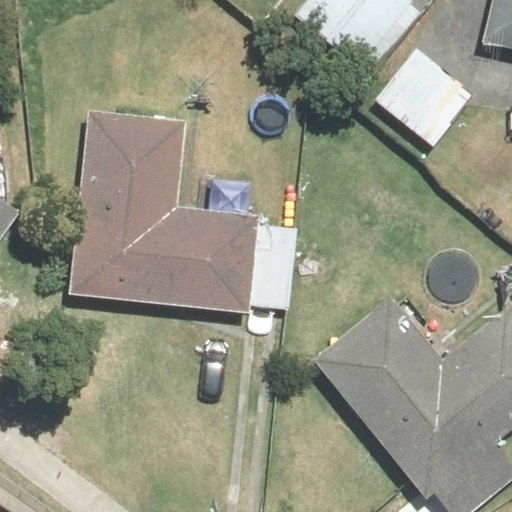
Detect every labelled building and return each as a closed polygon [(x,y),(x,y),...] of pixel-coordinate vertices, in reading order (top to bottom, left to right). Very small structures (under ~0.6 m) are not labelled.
[(427,18),(407,0),(316,0),(300,18),(369,81),(427,18)] [(511,0),(488,0),(478,47),(511,54),(511,0)] [(502,126),(427,49),(378,95),(453,173),(502,126)] [(181,127),(85,116),(65,302),(243,321),(254,220),(172,211),(181,127)] [(0,241),(20,213),(0,199),(0,241)] [(385,300),(305,363),(424,511),(466,511),(511,475),(511,471),(492,446),(511,430),(511,320),(503,309),(435,363),(385,300)]
